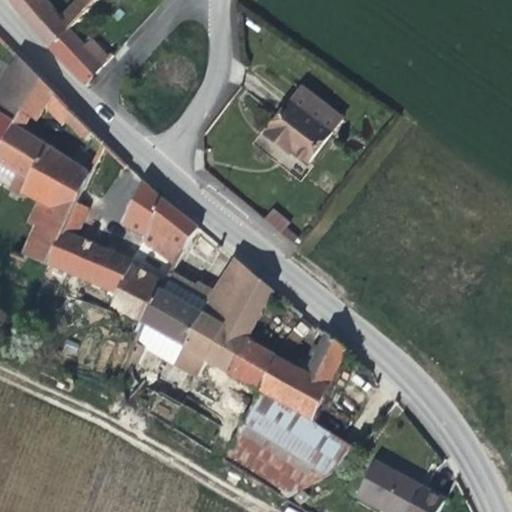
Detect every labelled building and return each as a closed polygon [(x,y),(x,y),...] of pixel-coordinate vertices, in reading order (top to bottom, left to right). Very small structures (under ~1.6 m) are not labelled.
[(68,26),(44,0),(17,0),(12,4),(52,45),(66,29),(68,26)] [(103,67),(110,60),(92,41),(85,47),(66,29),(52,45),(49,49),(86,86),(103,67)] [(0,151),(41,80),(21,59),(0,93),(0,151)] [(92,175),(23,132),(31,118),(37,122),(47,107),(55,94),(41,80),(0,151),(0,182),(22,196),(23,194),(40,203),(71,222),(82,194),(92,175)] [(343,120),(302,88),(291,102),(332,134),(343,120)] [(64,103),(55,94),(47,107),(62,123),(74,113),(64,103)] [(309,163),(332,134),(291,102),(268,132),(293,151),(309,163)] [(293,151),(268,132),(265,136),(285,151),(290,155),(293,151)] [(200,229),(163,199),(145,183),(124,226),(146,237),(145,241),(177,265),(200,229)] [(76,238),(93,200),(82,194),(71,222),(66,233),(76,238)] [(47,266),(66,233),(71,222),(40,203),(29,221),(37,225),(24,255),(47,266)] [(287,228),(290,223),(273,209),(265,221),(281,234),(287,228)] [(294,245),(299,238),(287,228),(281,234),(294,245)] [(167,284),(136,268),(117,254),(100,247),(76,238),(66,233),(47,266),(50,265),(118,294),(113,306),(146,326),(146,325),(163,292),(167,284)] [(247,340),(274,291),(237,261),(234,258),(214,293),(211,299),(193,288),(171,275),(167,284),(163,292),(146,325),(185,347),(176,362),(199,375),(207,360),(260,390),(279,357),(247,340)] [(204,287),(197,283),(193,288),(211,299),(214,293),(204,287)] [(176,362),(185,347),(146,325),(146,326),(141,334),(137,344),(143,348),(145,344),(176,362)] [(314,421),(346,352),(328,336),(310,369),(304,365),(297,362),(295,367),(279,357),(260,390),(314,421)] [(137,366),(146,349),(197,379),(199,375),(176,362),(145,344),(143,348),(137,344),(129,362),(137,366)] [(325,480),(359,452),(314,423),(314,421),(260,390),(223,461),(285,500),(325,480)] [(171,426),(181,407),(159,395),(148,414),(171,426)] [(414,485),(375,464),(357,495),(387,511),(438,511),(444,502),(414,485)]
